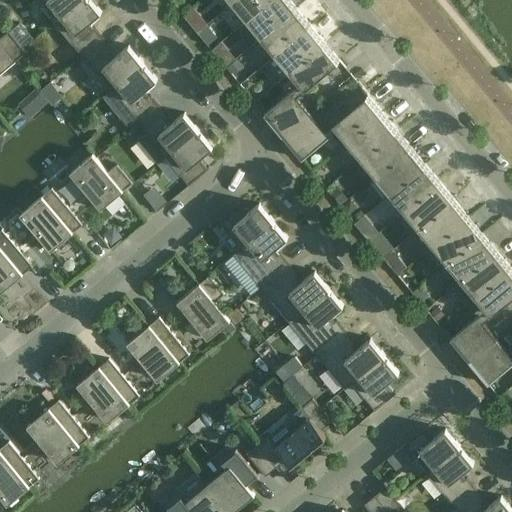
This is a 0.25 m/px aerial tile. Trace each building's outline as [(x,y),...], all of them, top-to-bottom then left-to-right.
[(55,22),(81,0),(36,0),(42,6),(44,5),(56,20),(55,22)] [(73,45),(83,56),(104,39),(96,29),(94,30),(89,23),(102,12),(94,2),(91,4),(87,0),(81,0),(55,22),(55,23),(57,21),(75,43),(73,45)] [(236,0),(233,3),(247,20),(272,0),(236,0)] [(272,0),(247,20),(262,38),(297,8),(290,0),(272,0)] [(121,2),(112,15),(125,25),(135,13),(121,2)] [(262,38),(276,55),(311,26),(297,8),(262,38)] [(276,55),(290,72),(326,43),(311,26),(276,55)] [(0,42),(16,62),(27,52),(9,31),(0,38),(0,42)] [(110,89),(111,90),(144,62),(135,52),(133,55),(128,49),(131,46),(129,45),(116,56),(111,50),(112,49),(104,39),(83,56),(92,67),(94,66),(112,88),(110,89)] [(16,62),(0,42),(0,74),(1,74),(0,73),(0,71),(14,60),(15,62),(16,62)] [(326,43),(290,72),(305,90),(340,61),(326,43)] [(129,112),(139,123),(160,106),(151,96),(150,97),(145,90),(158,80),(149,69),(146,71),(141,65),(144,63),(144,62),(111,90),(113,89),(131,110),(129,112)] [(265,114),(284,136),(311,113),(293,91),(265,114)] [(333,124),(347,141),(382,111),(368,95),(333,124)] [(168,116),(160,106),(139,123),(145,132),(139,137),(159,162),(166,156),(166,157),(199,129),(191,120),(188,122),(183,116),(186,114),(185,112),(172,123),(167,117),(168,116)] [(347,141),(362,159),(398,130),(382,111),(347,141)] [(311,113),(284,136),(302,159),(330,136),(311,113)] [(200,130),(199,129),(166,157),(167,157),(169,156),(181,171),(180,173),(189,185),(210,167),(209,166),(208,167),(200,158),(214,147),(205,136),(202,138),(197,133),(200,130)] [(362,159),(376,176),(412,147),(398,130),(362,159)] [(376,176),(391,194),(426,164),(412,147),(376,176)] [(124,191),(108,172),(93,154),(72,171),(99,203),(101,209),(124,191)] [(118,164),(108,172),(124,191),(134,183),(118,164)] [(391,194),(405,211),(440,181),(426,164),(391,194)] [(405,211),(419,228),(455,199),(440,181),(405,211)] [(123,193),(129,204),(141,197),(135,186),(123,193)] [(53,187),(43,195),(74,232),(83,224),(53,187)] [(74,232),(43,195),(22,212),(49,244),(51,251),(74,232)] [(419,228),(434,245),(469,216),(455,199),(419,228)] [(241,247),(274,220),(266,210),(263,213),(258,207),(261,204),(260,203),(247,214),(239,205),(240,203),(239,202),(218,220),(228,231),(230,230),(243,245),(241,247)] [(372,211),(381,226),(394,219),(385,204),(372,211)] [(434,245),(448,263),(483,233),(469,216),(434,245)] [(234,254),(262,287),(290,264),(282,254),(281,255),(275,248),(288,237),(280,227),(277,229),(272,223),(275,221),(274,220),(241,247),(234,254)] [(3,228),(0,230),(0,245),(24,273),(33,265),(3,228)] [(448,263),(462,280),(498,250),(483,233),(448,263)] [(24,273),(0,245),(0,289),(1,292),(24,273)] [(462,280),(476,297),(511,268),(498,250),(462,280)] [(52,253),(45,263),(57,271),(64,261),(52,253)] [(262,287),(289,321),(330,287),(322,277),(319,280),(314,274),(317,271),(316,270),(303,281),(297,275),(299,274),(290,264),(262,287)] [(511,267),(511,268),(476,297),(491,315),(511,297),(511,267)] [(183,272),(162,286),(171,298),(191,283),(183,272)] [(210,275),(200,283),(216,302),(225,294),(210,275)] [(231,320),(216,302),(200,283),(178,301),(183,305),(210,337),(231,320)] [(289,321),(317,354),(346,331),(338,321),(336,322),(331,315),(344,304),(335,294),(333,296),(328,290),(331,288),(330,287),(289,321)] [(342,319),(356,335),(364,327),(351,312),(342,319)] [(160,316),(150,324),(181,361),(190,353),(160,316)] [(451,339),(470,361),(498,338),(479,316),(451,339)] [(181,361),(150,324),(128,343),(133,347),(160,379),(181,361)] [(345,388),(353,382),(386,354),(377,344),(375,347),(370,341),(372,338),(371,337),(358,348),(353,342),(354,341),(346,331),(317,354),(345,388)] [(498,338),(470,361),(489,384),(507,368),(511,364),(511,355),(498,338)] [(386,354),(353,382),(355,381),(368,396),(366,398),(376,410),(397,392),(396,391),(395,392),(387,383),(400,372),(391,361),(388,363),(383,357),(386,355),(386,354)] [(110,358),(100,366),(131,403),(140,395),(110,358)] [(131,403),(100,366),(78,384),(83,388),(110,420),(131,403)] [(313,398),(302,407),(321,430),(332,421),(328,417),(329,417),(313,398)] [(60,399),(50,407),(81,444),(90,436),(60,399)] [(81,444),(50,407),(28,426),(33,430),(60,462),(81,444)] [(326,436),(321,430),(302,407),(284,421),(293,432),(277,445),(269,436),(270,435),(269,434),(258,443),(277,467),(287,458),(292,464),(326,436)] [(427,472),(461,445),(452,435),(449,437),(445,431),(447,429),(446,428),(433,439),(425,429),(427,428),(426,427),(404,445),(414,456),(416,455),(429,470),(427,472)] [(10,441),(0,448),(31,486),(40,478),(10,441)] [(277,467),(258,443),(246,453),(262,472),(263,471),(266,475),(277,467)] [(446,495),(455,506),(476,488),(468,478),(467,479),(462,473),(475,462),(466,452),(463,454),(458,448),(461,446),(461,445),(427,472),(428,473),(430,471),(448,493),(446,495)] [(31,486),(0,448),(0,491),(10,503),(31,486)] [(204,478),(231,511),(233,511),(245,502),(246,503),(255,495),(247,485),(258,476),(259,477),(260,476),(237,448),(236,449),(237,450),(222,463),(227,468),(222,473),(209,484),(204,478)] [(231,511),(204,478),(203,479),(208,485),(195,496),(194,495),(186,502),(182,497),(169,507),(173,511),(231,511)] [(386,486),(375,495),(389,511),(401,511),(405,509),(390,490),(389,490),(386,486)] [(511,511),(511,507),(508,502),(505,505),(500,499),(503,496),(502,495),(489,506),(484,499),(485,498),(476,488),(455,506),(460,511),(511,511)] [(389,511),(375,495),(364,504),(368,508),(367,508),(370,511),(389,511)]
